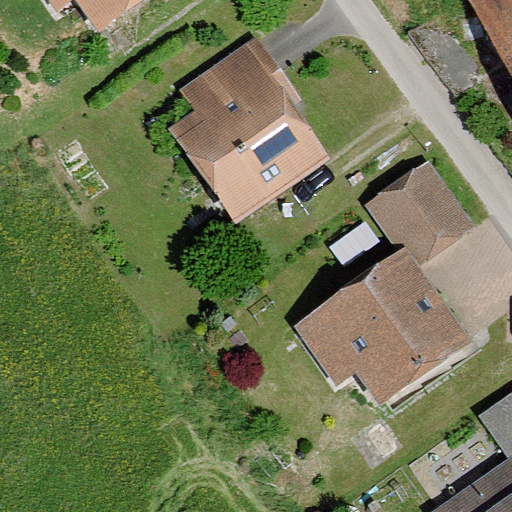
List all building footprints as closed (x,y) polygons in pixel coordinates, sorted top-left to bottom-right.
[(36,0),(45,14),(61,2),(81,31),(128,0),(36,0)] [(511,0),(452,0),(511,124),(511,0)] [(248,39),(170,91),(184,112),(154,132),(218,226),(315,159),(258,75),(268,69),(248,39)] [(416,163),(353,207),(385,253),(281,326),(328,391),(347,377),(368,405),(459,341),(408,269),(464,230),(416,163)] [(511,511),(511,387),(469,417),(498,460),(420,511),(511,511)]
